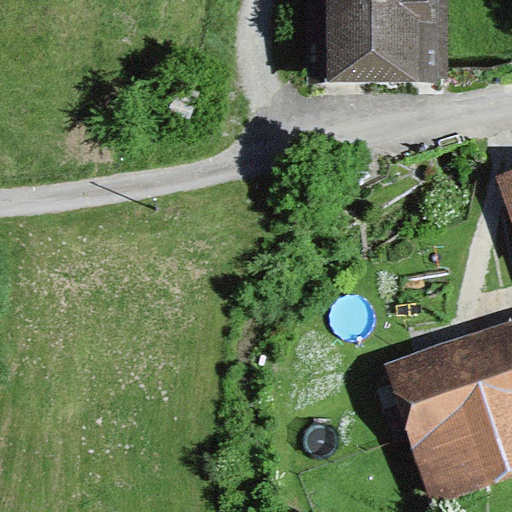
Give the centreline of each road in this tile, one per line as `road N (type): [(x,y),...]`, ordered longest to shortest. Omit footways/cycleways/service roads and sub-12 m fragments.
road 1 (track): [(0,203),(187,179),(511,98)]
road 2 (track): [(294,148),(266,64),(262,0)]
